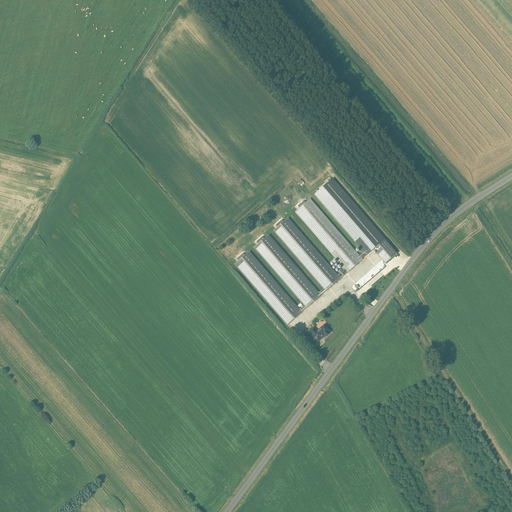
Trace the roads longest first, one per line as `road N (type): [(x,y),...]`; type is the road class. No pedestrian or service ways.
road 1 (tertiary): [(226,511),(422,246),(511,176)]
road 2 (track): [(471,202),(296,0)]
road 3 (track): [(391,287),(511,471)]
